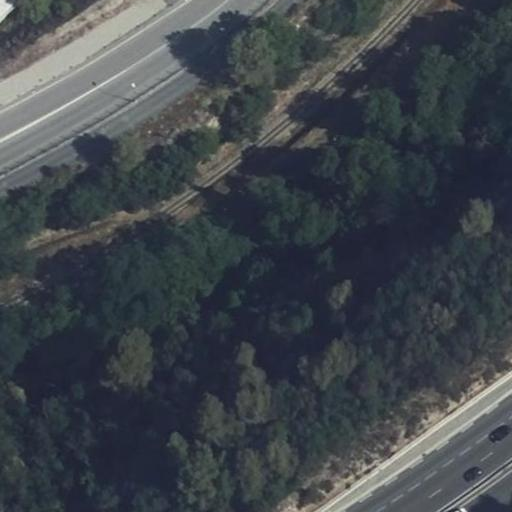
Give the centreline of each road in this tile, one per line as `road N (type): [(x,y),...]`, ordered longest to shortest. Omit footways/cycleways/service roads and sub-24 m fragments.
road 1 (unclassified): [(0,165),(137,68)]
road 2 (unclassified): [(137,68),(0,131)]
road 3 (motorway): [(511,425),(391,511)]
